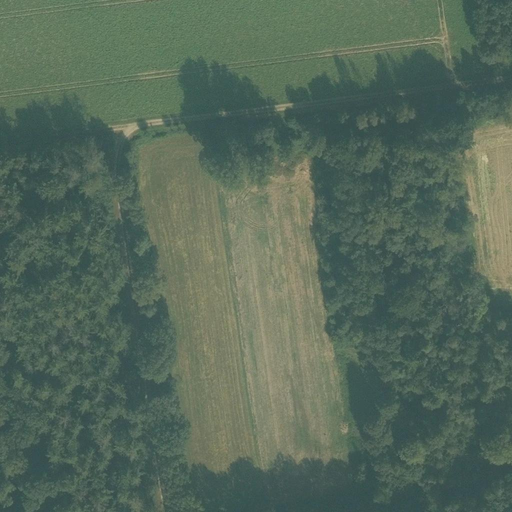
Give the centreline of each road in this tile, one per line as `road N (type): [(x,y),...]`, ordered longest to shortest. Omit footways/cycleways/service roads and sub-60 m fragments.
road 1 (track): [(511,82),(113,131)]
road 2 (track): [(113,131),(164,511)]
